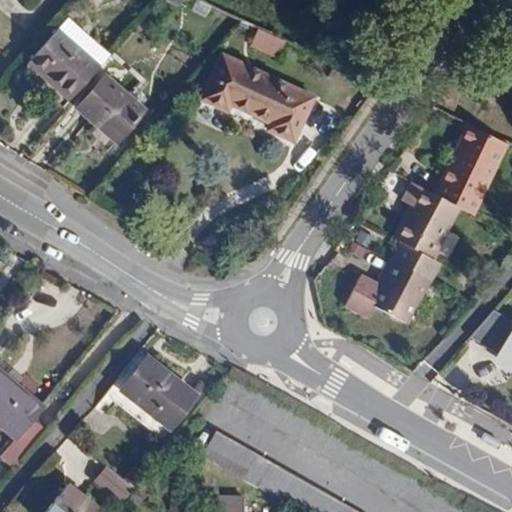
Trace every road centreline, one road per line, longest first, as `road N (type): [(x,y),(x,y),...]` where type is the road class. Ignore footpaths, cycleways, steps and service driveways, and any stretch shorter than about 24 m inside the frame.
road 1 (residential): [(261,322),(336,188),(454,27),(500,0)]
road 2 (tertiary): [(511,487),(329,384),(261,322)]
road 3 (tertiary): [(261,322),(194,313),(0,197)]
